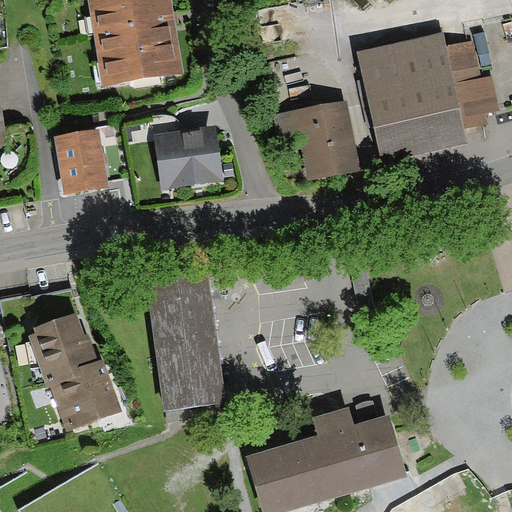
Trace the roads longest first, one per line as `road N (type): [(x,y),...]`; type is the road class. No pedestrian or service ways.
road 1 (residential): [(264,213),(0,248)]
road 2 (residential): [(511,162),(390,200),(264,213)]
road 3 (residential): [(264,213),(218,78),(203,0)]
